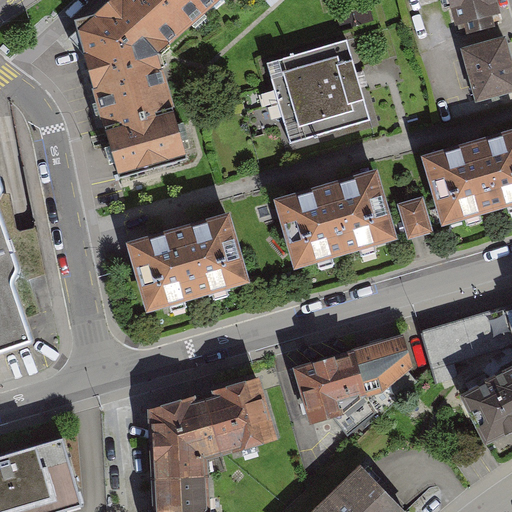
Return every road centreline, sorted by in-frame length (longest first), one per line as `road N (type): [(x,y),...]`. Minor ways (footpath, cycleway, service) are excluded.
road 1 (residential): [(101,379),(511,260)]
road 2 (residential): [(0,79),(34,102),(48,127),(101,379)]
